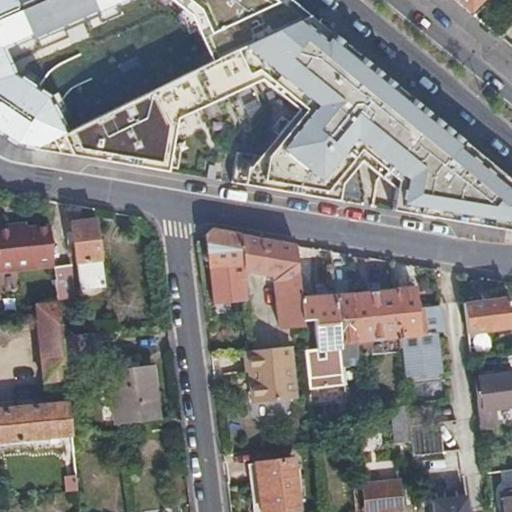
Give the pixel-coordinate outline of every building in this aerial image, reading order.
[(77,128),(155,90),(117,3),(115,0),(105,0),(3,43),(0,35),(0,96),(32,124),(55,127),(77,128)] [(115,0),(117,3),(125,0),(0,0),(0,35),(3,43),(105,0),(115,0)] [(155,90),(181,77),(194,71),(178,35),(162,0),(125,0),(117,3),(155,90)] [(454,0),(471,14),(485,0),(454,0)] [(270,143),(294,121),(246,81),(220,58),(194,71),(181,77),(186,89),(203,81),(202,78),(207,75),(270,143)] [(142,105),(136,137),(198,148),(204,108),(159,100),(158,108),(142,105)] [(458,134),(427,109),(398,131),(424,160),(458,134)] [(348,168),(336,157),(294,121),(270,143),(280,154),(249,185),(313,196),(330,182),(348,168)] [(458,134),(424,160),(413,168),(427,187),(476,150),(458,134)] [(380,167),(363,182),(378,194),(396,181),(380,167)] [(363,182),(348,168),(330,182),(352,189),(342,201),(363,205),(378,194),(363,182)] [(427,187),(413,168),(396,181),(378,194),(363,205),(370,206),(398,210),(427,187)] [(80,287),(105,285),(97,219),(72,222),(75,262),(78,261),(80,287)] [(0,269),(54,265),(50,226),(16,230),(16,225),(0,226),(0,269)] [(244,268),(241,234),(212,229),(206,233),(212,268),(214,281),(230,279),(245,278),(244,268)] [(300,300),(296,244),(241,234),(244,268),(274,275),(279,324),(302,322),(300,300)] [(411,264),(393,261),(396,290),(397,298),(400,336),(401,344),(404,375),(405,384),(442,381),(436,316),(424,317),(423,306),(417,306),(415,286),(413,286),(411,264)] [(71,264),(54,265),(57,291),(74,290),(71,264)] [(423,266),(422,266),(425,293),(439,292),(436,268),(423,266)] [(397,298),(396,290),(352,295),(357,348),(401,344),(400,336),(397,298)] [(357,348),(352,295),(333,297),(339,350),(357,348)] [(339,350),(333,297),(311,299),(316,344),(317,351),(339,350)] [(511,315),(509,297),(465,301),(471,353),(489,351),(487,329),(511,326),(511,315)] [(316,344),(311,299),(300,300),(302,322),(304,344),(304,345),(316,344)] [(33,322),(60,319),(59,305),(31,307),(33,322)] [(44,379),(66,377),(64,362),(62,335),(60,319),(33,322),(36,354),(42,353),(44,379)] [(95,359),(93,332),(62,335),(64,362),(95,359)] [(297,397),(290,345),(254,349),(246,350),(248,371),(253,370),(256,402),(297,397)] [(114,358),(122,424),(158,419),(152,367),(134,368),(132,356),(114,358)] [(116,425),(122,424),(114,358),(107,359),(116,425)] [(511,371),(474,377),(477,405),(480,426),(511,422),(511,371)] [(405,384),(404,375),(391,376),(393,393),(405,392),(405,384)] [(408,425),(406,401),(382,403),(386,446),(410,444),(408,425)] [(0,440),(59,434),(71,432),(68,404),(0,410),(0,440)] [(439,421),(408,425),(410,444),(411,455),(442,451),(439,421)] [(73,452),(71,432),(59,434),(60,453),(73,452)] [(318,497),(315,458),(307,459),(310,498),(318,497)] [(292,462),(256,466),(260,511),(297,511),(299,511),(292,462)] [(260,511),(256,466),(249,466),(253,511),(260,511)] [(364,511),(400,511),(398,482),(362,484),(364,511)] [(511,511),(511,490),(501,491),(502,511),(511,511)] [(467,511),(466,495),(432,499),(433,511),(467,511)]
